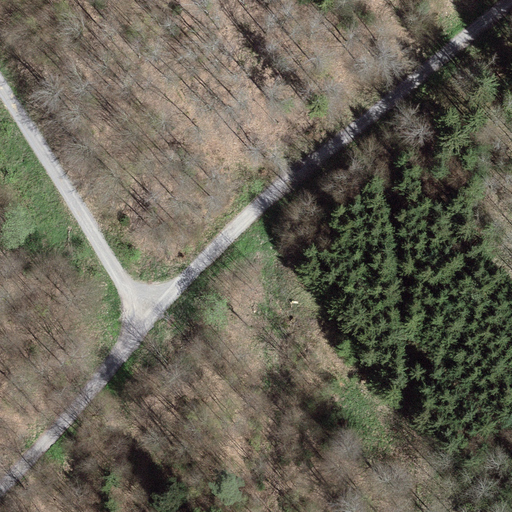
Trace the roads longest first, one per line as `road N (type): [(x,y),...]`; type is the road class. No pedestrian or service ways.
road 1 (track): [(0,491),(147,318),(345,135),(511,2)]
road 2 (track): [(147,318),(0,90)]
